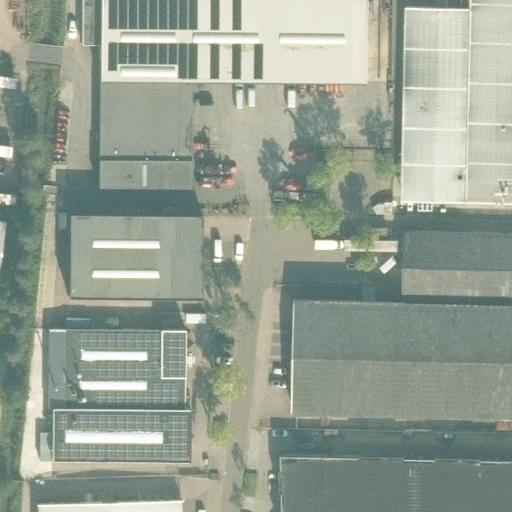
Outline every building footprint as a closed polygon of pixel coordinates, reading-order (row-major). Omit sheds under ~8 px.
[(364,82),(364,0),(80,0),(80,44),(98,45),(97,187),(190,188),(191,80),(364,82)] [(406,7),(403,162),(467,164),(466,201),(511,202),(511,0),(460,0),(461,8),(406,7)] [(199,298),(200,246),(201,246),(201,213),(67,212),(67,297),(156,298),(156,297),(199,298)] [(511,233),(404,231),(403,302),(296,299),(293,411),(511,416),(511,233)] [(51,461),(189,462),(189,409),(183,409),(184,330),(63,330),(62,409),(51,408),(51,461)] [(282,492),(282,498),(324,497),(323,455),(281,454),(281,469),(279,469),(280,492),(282,492)] [(323,455),(324,497),(324,511),(383,511),(382,455),(358,454),(358,456),(323,455)] [(405,455),(382,455),(383,511),(421,511),(420,457),(405,457),(405,455)] [(435,458),(420,457),(421,511),(459,511),(458,456),(435,456),(435,458)] [(482,457),(458,456),(459,511),(497,511),(496,459),(482,459),(482,457)] [(511,459),(496,459),(497,511),(511,511),(511,457),(511,459)] [(324,511),(324,497),(282,498),(282,511),(280,511),(324,511)] [(36,504),(36,511),(180,511),(181,500),(36,504)]
